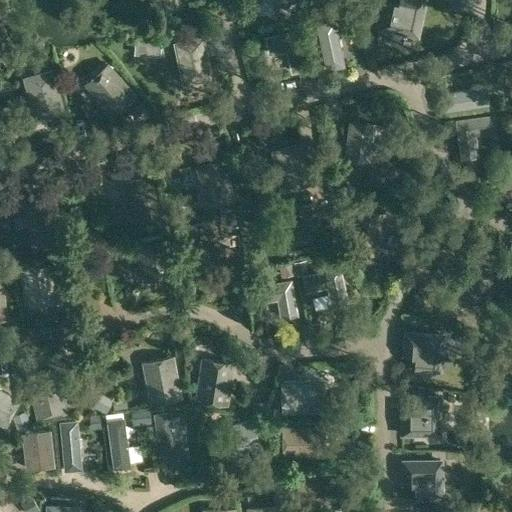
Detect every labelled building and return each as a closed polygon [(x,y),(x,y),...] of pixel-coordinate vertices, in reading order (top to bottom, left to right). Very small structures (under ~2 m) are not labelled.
[(384,3),(378,27),(414,35),(422,0),(399,0),(398,6),(384,3)] [(333,21),(315,25),(325,71),(343,67),(333,21)] [(264,36),(268,55),(286,51),(290,73),(309,69),(301,29),(264,36)] [(204,35),(174,42),(183,84),(214,77),(204,35)] [(108,62),(84,83),(112,115),(136,94),(108,62)] [(55,69),(26,77),(37,119),(66,111),(55,69)] [(486,87),(436,94),(439,112),(488,104),(486,87)] [(455,119),(460,158),(478,156),(476,135),(493,132),(490,114),(455,119)] [(375,123),(350,119),(344,157),(370,162),(375,123)] [(304,143),(274,149),(282,190),(312,184),(304,143)] [(227,158),(199,164),(207,205),(235,199),(227,158)] [(152,173),(123,179),(132,221),(160,216),(152,173)] [(511,176),(495,193),(511,210),(511,176)] [(57,199),(27,205),(36,250),(66,244),(57,199)] [(316,201),(297,205),(301,223),(277,228),(281,246),(323,236),(316,201)] [(356,205),(349,248),(378,253),(386,211),(356,205)] [(222,237),(219,218),(184,224),(190,263),(209,260),(205,240),(222,237)] [(166,231),(137,238),(146,278),(175,272),(166,231)] [(468,260),(460,297),(483,303),(493,267),(468,260)] [(50,264),(22,268),(28,307),(56,302),(50,264)] [(340,266),(301,275),(305,291),(327,286),(331,305),(349,301),(340,266)] [(4,275),(0,275),(0,317),(11,315),(4,275)] [(281,318),(297,315),(291,278),(252,285),(255,302),(277,298),(281,318)] [(440,371),(443,335),(406,332),(404,354),(416,355),(415,369),(440,371)] [(174,353),(144,359),(153,402),(183,396),(174,353)] [(204,356),(198,399),(229,404),(235,360),(204,356)] [(57,368),(29,375),(39,418),(68,410),(57,368)] [(324,379),(282,380),(282,411),(325,411),(324,379)] [(0,387),(0,420),(8,424),(20,397),(0,387)] [(440,434),(441,394),(415,393),(415,407),(401,406),(400,433),(440,434)] [(169,410),(151,413),(158,463),(176,460),(176,458),(174,445),(169,410)] [(123,416),(105,418),(112,467),(130,465),(123,416)] [(261,447),(252,417),(211,430),(220,460),(261,447)] [(76,418),(59,419),(63,469),(80,468),(76,418)] [(326,424),(281,425),(282,456),(326,455),(326,424)] [(82,426),(81,460),(103,462),(104,427),(82,426)] [(51,428),(24,431),(28,469),(55,466),(51,428)] [(440,461),(403,460),(403,482),(416,483),(416,496),(440,496),(440,461)] [(338,474),(296,475),(296,507),(338,507),(338,474)]
